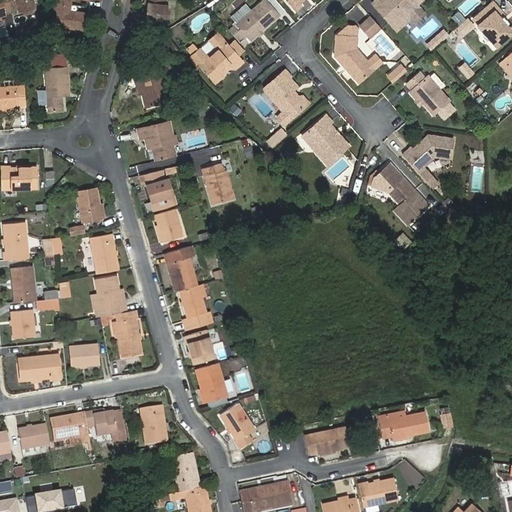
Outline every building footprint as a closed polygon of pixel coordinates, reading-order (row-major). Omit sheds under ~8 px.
[(0,0),(0,14),(5,13),(4,10),(18,7),(19,10),(33,7),(31,0),(0,0)] [(54,0),(54,2),(53,10),(57,11),(55,27),(81,30),(83,13),(74,12),(74,14),(68,13),(68,12),(69,0),(54,0)] [(144,0),(144,3),(148,4),(146,19),(165,21),(166,5),(163,5),(163,0),(144,0)] [(243,0),(235,0),(223,8),(226,13),(245,2),(243,0)] [(273,16),(259,0),(231,25),(245,41),(273,16)] [(281,0),(291,12),(298,7),(296,5),(302,0),(281,0)] [(379,0),(372,0),(368,4),(376,12),(384,5),(381,2),(379,0)] [(384,5),(376,12),(393,32),(417,11),(413,6),(419,0),(384,0),(381,2),(384,5)] [(492,47),(508,33),(495,18),(499,15),(489,3),(469,21),(492,47)] [(447,19),(454,27),(461,21),(455,13),(447,19)] [(365,36),(376,27),(367,17),(356,26),(365,36)] [(457,37),(470,26),(464,20),(452,30),(457,37)] [(439,32),(434,37),(437,42),(443,37),(439,32)] [(195,49),(186,57),(211,84),(219,77),(220,71),(223,68),(232,69),(239,63),(213,34),(205,41),(211,49),(211,54),(207,57),(202,57),(195,49)] [(354,35),(333,34),(332,54),(354,80),(370,66),(353,47),(354,35)] [(434,37),(429,41),(433,46),(437,42),(434,37)] [(429,41),(423,46),(427,51),(433,46),(429,41)] [(511,50),(496,64),(511,82),(511,50)] [(383,74),(389,83),(405,72),(399,63),(383,74)] [(464,63),(455,71),(464,82),(474,74),(464,63)] [(167,65),(166,72),(176,74),(177,67),(167,65)] [(59,93),(68,92),(66,67),(44,68),(48,111),(61,111),(60,97),(59,93)] [(139,84),(143,95),(147,108),(168,101),(158,69),(132,77),(135,85),(139,84)] [(286,77),(280,71),(258,89),(278,113),(285,120),(301,107),(291,96),(288,96),(286,93),(292,88),(284,79),(286,77)] [(445,101),(419,71),(403,85),(408,91),(406,93),(414,102),(416,100),(429,115),(445,101)] [(473,97),(481,92),(474,82),(466,87),(473,97)] [(0,107),(25,106),(24,86),(0,87),(0,107)] [(232,103),(227,110),(236,115),(240,109),(232,103)] [(278,113),(271,120),(277,127),(285,120),(278,113)] [(326,124),(320,117),(297,138),(321,167),(343,148),(333,136),(330,139),(326,134),(329,131),(324,126),(326,124)] [(151,147),(155,161),(174,156),(171,143),(177,142),(175,136),(172,136),(168,121),(138,129),(140,137),(144,136),(146,145),(150,144),(151,147)] [(279,127),(263,139),(270,147),(285,134),(279,127)] [(483,150),(483,134),(467,134),(467,150),(483,150)] [(404,151),(397,157),(416,177),(417,176),(430,190),(436,184),(423,170),(422,171),(420,168),(431,157),(448,159),(450,139),(423,136),(406,153),(404,151)] [(237,141),(245,156),(252,152),(244,137),(237,141)] [(203,168),(214,205),(234,199),(226,169),(224,170),(222,163),(203,168)] [(35,165),(0,168),(0,189),(37,187),(35,165)] [(411,194),(385,166),(370,179),(368,188),(384,193),(396,207),(411,194)] [(162,169),(141,175),(143,183),(164,177),(162,169)] [(53,171),(45,172),(46,180),(53,179),(53,171)] [(148,184),(154,209),(174,203),(167,179),(148,184)] [(100,219),(95,187),(77,190),(82,223),(100,219)] [(260,217),(257,208),(250,210),(253,219),(260,217)] [(173,209),(156,214),(164,241),(180,236),(173,209)] [(2,224),(6,259),(28,257),(24,222),(2,224)] [(70,235),(85,232),(83,224),(69,227),(70,235)] [(197,234),(199,240),(207,238),(206,232),(197,234)] [(98,273),(118,269),(111,233),(92,237),(98,273)] [(392,235),(384,241),(392,251),(400,245),(392,235)] [(60,238),(52,240),(54,249),(62,247),(60,238)] [(208,247),(214,246),(212,239),(206,240),(208,247)] [(166,262),(175,292),(179,290),(197,285),(188,256),(193,255),(190,245),(167,252),(170,261),(166,262)] [(54,255),(55,256),(63,255),(62,247),(54,249),(54,255)] [(44,256),(44,264),(52,264),(52,256),(44,256)] [(14,283),(16,302),(35,300),(32,266),(10,268),(12,284),(14,283)] [(204,270),(207,282),(222,278),(219,266),(204,270)] [(97,316),(101,316),(117,312),(127,311),(126,303),(122,304),(119,289),(117,276),(95,280),(100,308),(95,308),(97,316)] [(66,281),(56,282),(59,298),(69,296),(66,281)] [(184,319),(186,330),(212,322),(209,312),(205,312),(200,297),(205,296),(202,284),(197,285),(179,290),(186,317),(184,319)] [(59,305),(58,298),(39,300),(40,307),(59,305)] [(10,312),(13,338),(34,336),(31,309),(10,312)] [(141,353),(134,310),(127,311),(117,312),(118,320),(116,320),(122,356),(141,353)] [(185,335),(194,363),(214,358),(206,329),(185,335)] [(68,347),(69,366),(99,363),(97,344),(68,347)] [(18,358),(20,379),(59,376),(57,354),(18,358)] [(218,362),(195,369),(205,403),(227,396),(218,362)] [(220,414),(237,440),(253,429),(236,403),(220,414)] [(138,409),(145,445),(166,442),(160,405),(138,409)] [(92,411),(84,412),(86,419),(87,428),(93,427),(95,437),(116,433),(112,411),(104,412),(93,414),(92,411)] [(86,419),(84,412),(77,413),(78,420),(86,419)] [(392,437),(408,434),(428,430),(425,412),(387,419),(386,417),(377,419),(381,437),(391,435),(392,437)] [(439,424),(451,422),(449,412),(437,413),(439,424)] [(81,442),(90,440),(87,428),(86,419),(78,420),(77,413),(49,418),(54,440),(80,435),(81,442)] [(49,443),(46,425),(17,430),(20,448),(49,443)] [(345,426),(304,434),(308,453),(317,451),(317,452),(349,446),(345,426)] [(0,454),(10,453),(7,432),(0,432),(0,454)] [(23,456),(40,453),(39,447),(22,450),(23,456)] [(178,492),(198,488),(190,454),(171,458),(178,492)] [(17,477),(25,476),(24,468),(15,469),(16,470),(17,477)] [(359,484),(363,505),(398,497),(394,477),(359,484)] [(245,511),(248,511),(281,505),(293,503),(288,483),(277,485),(277,486),(241,494),(241,495),(245,511)] [(25,498),(27,511),(38,511),(47,511),(60,511),(60,508),(77,505),(74,489),(25,498)] [(185,496),(188,511),(208,511),(204,492),(185,496)] [(338,495),(339,499),(340,502),(348,501),(346,494),(338,495)] [(0,511),(17,511),(16,499),(0,501),(0,511)] [(359,511),(356,499),(348,501),(340,502),(339,499),(318,503),(320,511),(359,511)]
